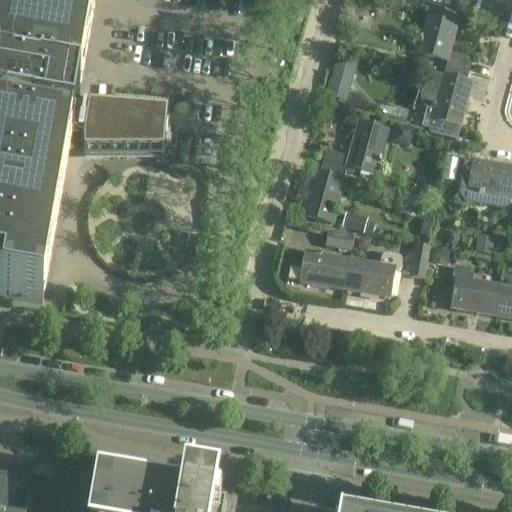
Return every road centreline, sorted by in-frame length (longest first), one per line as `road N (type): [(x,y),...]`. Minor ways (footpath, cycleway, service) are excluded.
road 1 (residential): [(511,349),(261,298),(260,274),(335,0)]
road 2 (tertiary): [(315,424),(0,368)]
road 3 (tertiary): [(0,396),(311,451)]
road 4 (tertiary): [(311,451),(511,487)]
road 5 (tertiary): [(511,458),(315,424)]
